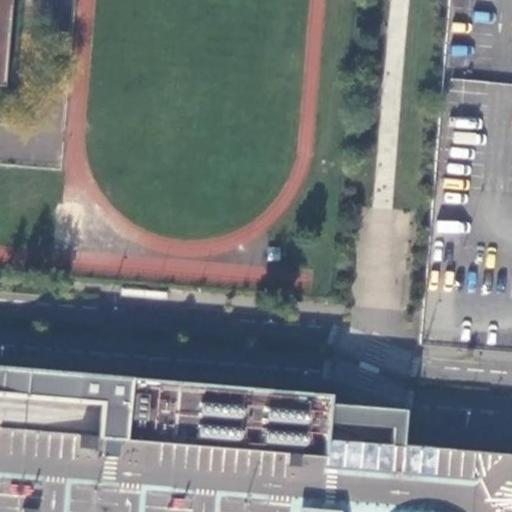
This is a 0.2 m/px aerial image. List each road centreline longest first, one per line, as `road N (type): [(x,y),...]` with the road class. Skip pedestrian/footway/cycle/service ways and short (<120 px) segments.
road 1 (residential): [(511,376),(418,368),(319,329),(0,303)]
road 2 (residential): [(0,340),(314,365),(404,399),(511,409)]
